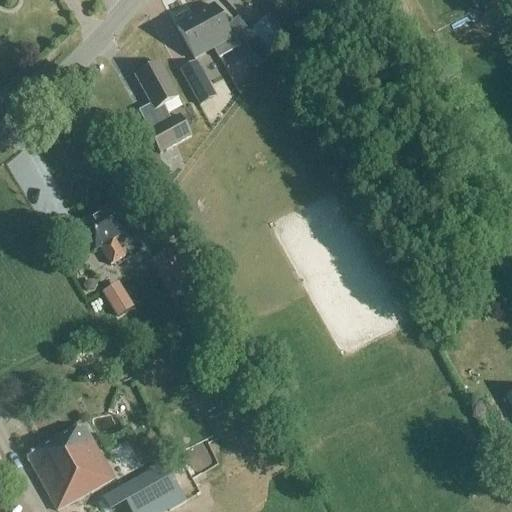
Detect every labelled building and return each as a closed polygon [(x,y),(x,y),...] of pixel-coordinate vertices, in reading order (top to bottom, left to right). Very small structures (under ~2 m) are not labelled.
[(234,37),(231,38),(214,7),(194,18),(212,49),(219,60),(240,49),(234,37)] [(212,49),(194,18),(175,29),(193,60),(212,49)] [(270,20),(253,36),(269,53),(270,53),(273,56),(289,41),(270,20)] [(269,53),(253,36),(242,46),(258,63),(269,53)] [(216,98),(197,63),(179,73),(183,80),(197,104),(199,108),(216,98)] [(159,64),(134,77),(150,106),(138,113),(150,134),(148,135),(159,156),(191,138),(179,117),(171,122),(163,108),(178,99),(159,64)] [(113,240),(125,233),(109,207),(79,226),(95,252),(99,249),(110,267),(124,258),(113,240)] [(192,287),(170,252),(152,263),(174,299),(192,287)] [(119,287),(134,310),(145,303),(130,280),(119,287)] [(114,288),(103,295),(118,318),(130,312),(114,288)] [(56,511),(58,511),(113,481),(83,427),(26,459),(56,511)] [(0,474),(24,463),(8,432),(0,436),(0,474)] [(124,505),(171,479),(163,464),(116,491),(124,505)]
